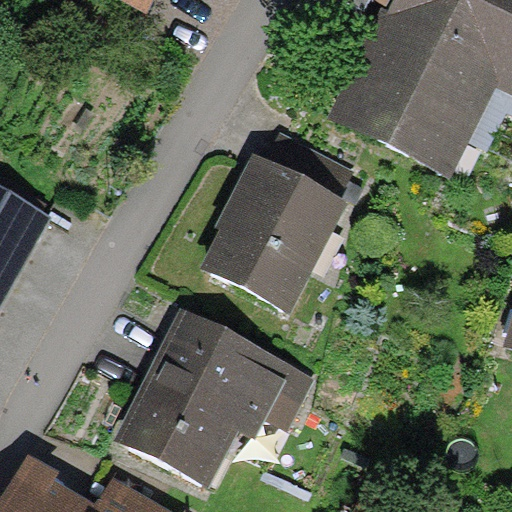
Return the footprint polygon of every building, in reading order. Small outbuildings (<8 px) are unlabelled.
[(144,0),(101,0),(138,15),(144,0)] [(511,0),(395,0),(389,12),(383,9),(325,123),(451,186),(499,93),(511,99),(511,0)] [(389,12),(395,0),(331,0),(365,17),(372,3),(383,9),(389,12)] [(339,208),(248,163),(193,272),(285,318),(339,208)] [(0,298),(43,224),(0,199),(0,298)] [(135,390),(231,437),(247,445),(258,422),(282,434),(307,382),(172,316),(135,390)] [(203,492),(231,437),(135,390),(108,445),(203,492)] [(89,510),(23,474),(1,511),(155,511),(104,483),(89,510)]
